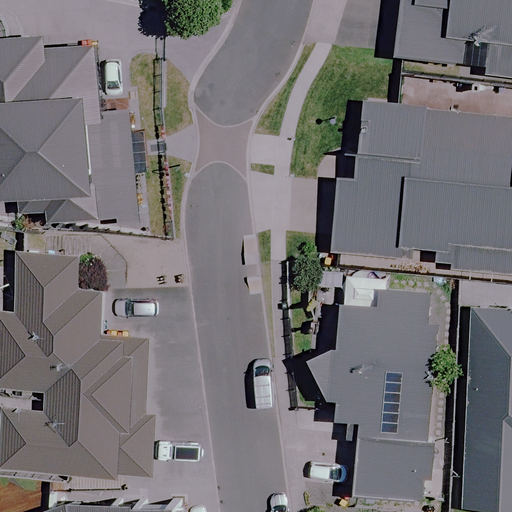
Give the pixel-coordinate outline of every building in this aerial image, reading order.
[(511,0),(398,0),(392,55),(483,66),(482,74),(511,77),(511,0)] [(0,199),(20,198),(21,210),(47,208),(48,223),(134,216),(125,111),(97,114),(91,47),(40,51),(39,40),(0,42),(0,199)] [(511,110),(350,100),(339,259),(511,271),(511,110)] [(90,241),(23,240),(21,302),(0,301),(0,303),(0,396),(9,396),(8,460),(131,462),(163,463),(164,412),(151,412),(152,359),(153,359),(153,325),(110,324),(111,276),(89,276),(90,241)] [(349,493),(424,497),(432,355),(447,355),(449,321),(450,301),(425,299),(426,282),(377,279),(377,290),(310,286),(304,381),(318,382),(315,439),(352,441),(349,493)] [(511,508),(511,310),(466,309),(461,507),(511,508)] [(167,511),(167,501),(59,511),(167,511)]
